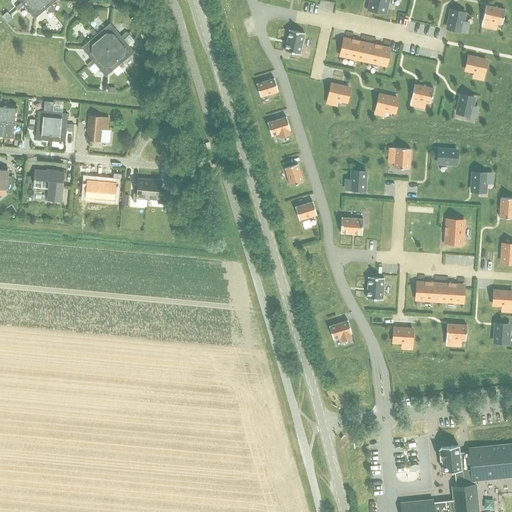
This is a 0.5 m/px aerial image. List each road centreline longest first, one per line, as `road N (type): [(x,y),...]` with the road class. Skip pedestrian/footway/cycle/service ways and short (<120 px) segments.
road 1 (tertiary): [(341,511),(195,0)]
road 2 (residential): [(134,161),(0,151)]
